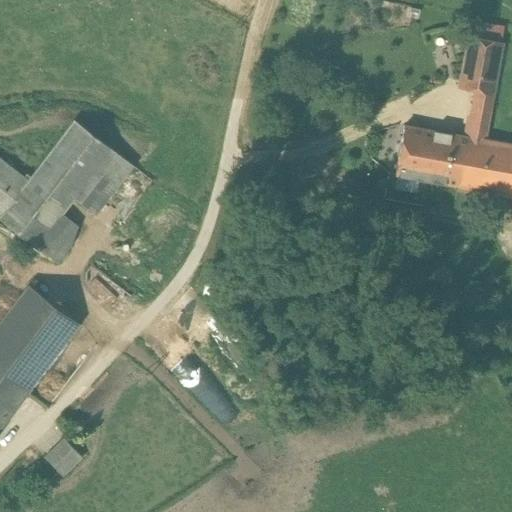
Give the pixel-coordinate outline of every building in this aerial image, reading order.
[(503,42),(468,35),(458,88),(475,91),(466,136),(485,140),(485,139),(503,42)] [(0,216),(0,218),(36,246),(111,149),(74,120),(30,177),(0,216)] [(511,144),(485,139),(485,140),(466,136),(405,125),(395,175),(459,186),(458,187),(511,197),(511,144)] [(111,149),(36,246),(58,264),(106,201),(133,166),(111,149)] [(23,177),(0,159),(0,216),(30,177),(26,174),(23,177)] [(0,388),(19,403),(29,389),(79,323),(29,285),(0,323),(0,388)] [(177,318),(247,412),(261,401),(246,380),(249,378),(195,304),(177,318)] [(0,427),(19,403),(0,388),(0,427)] [(64,438),(45,457),(63,476),(82,457),(64,438)]
